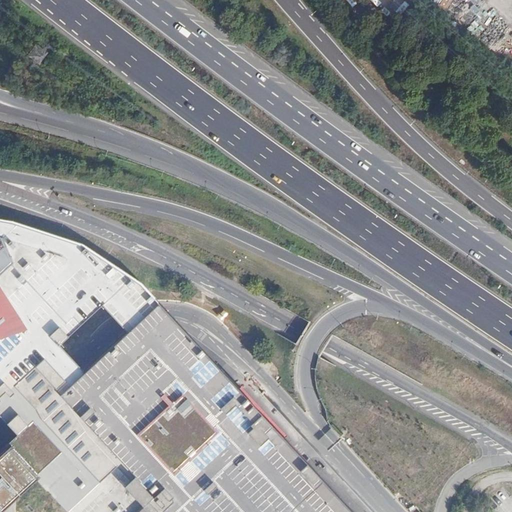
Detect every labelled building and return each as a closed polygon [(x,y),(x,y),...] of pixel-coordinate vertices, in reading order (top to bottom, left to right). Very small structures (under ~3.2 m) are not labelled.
[(0,403),(69,343),(108,307),(141,277),(92,244),(19,222),(0,218),(0,403)] [(150,283),(141,277),(108,307),(135,329),(167,298),(150,283)] [(0,511),(363,511),(167,298),(135,329),(91,366),(83,374),(65,389),(44,409),(19,432),(17,434),(0,449),(0,511)] [(91,366),(69,343),(0,403),(0,411),(19,432),(44,409),(65,389),(83,374),(91,366)] [(391,415),(392,414),(356,395),(351,403),(367,411),(366,412),(375,417),(371,424),(380,429),(389,414),(391,415)] [(422,452),(416,465),(387,440),(371,459),(377,464),(374,471),(383,474),(420,506),(421,506),(432,493),(436,483),(430,481),(417,470),(432,476),(435,472),(445,476),(447,469),(435,459),(455,467),(462,459),(467,461),(471,452),(459,442),(397,418),(393,427),(404,432),(400,443),(422,452)]
